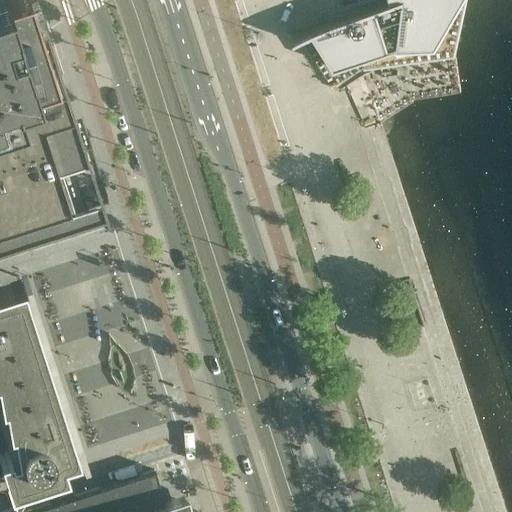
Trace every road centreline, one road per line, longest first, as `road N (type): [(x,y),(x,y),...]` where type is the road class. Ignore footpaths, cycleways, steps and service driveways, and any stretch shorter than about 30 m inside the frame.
road 1 (secondary): [(339,511),(169,0)]
road 2 (secondary): [(95,0),(260,511)]
